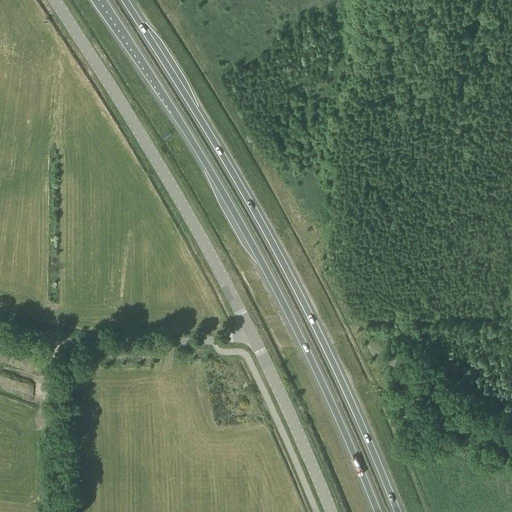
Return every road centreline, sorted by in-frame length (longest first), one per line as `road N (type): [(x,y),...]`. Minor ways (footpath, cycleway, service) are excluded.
road 1 (trunk): [(98,0),(244,233),(376,511)]
road 2 (trunk): [(396,511),(262,225),(124,0)]
road 3 (tertiary): [(250,334),(177,196),(53,0)]
road 4 (unclassified): [(250,334),(102,347),(0,324)]
road 5 (tertiary): [(250,334),(330,511)]
road 6 (unclassified): [(511,434),(370,351)]
